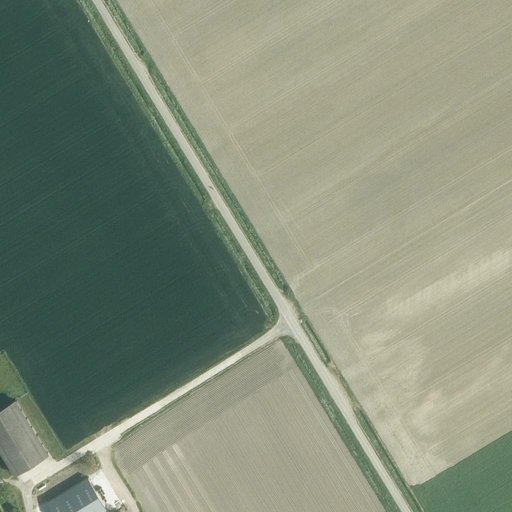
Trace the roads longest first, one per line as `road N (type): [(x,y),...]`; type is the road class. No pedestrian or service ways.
road 1 (unclassified): [(406,511),(96,0)]
road 2 (unknown): [(102,443),(290,320)]
